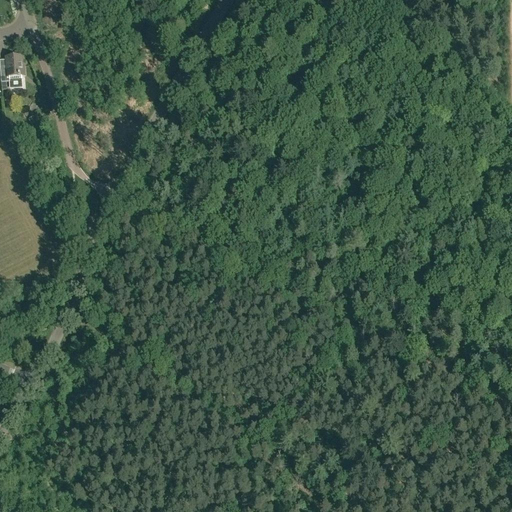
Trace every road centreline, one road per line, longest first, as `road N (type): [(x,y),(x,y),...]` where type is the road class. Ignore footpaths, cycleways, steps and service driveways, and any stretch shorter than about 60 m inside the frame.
road 1 (unclassified): [(32,385),(113,198),(226,0)]
road 2 (unclassified): [(79,169),(36,31)]
